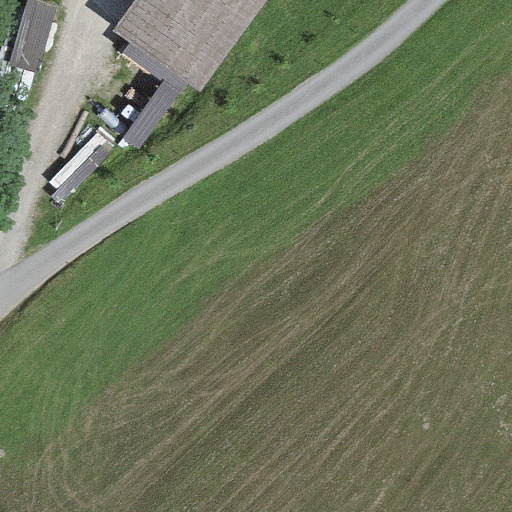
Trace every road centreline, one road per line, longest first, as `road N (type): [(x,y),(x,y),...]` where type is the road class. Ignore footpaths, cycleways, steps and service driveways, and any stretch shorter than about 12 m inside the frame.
road 1 (unclassified): [(434,0),(315,94),(0,297)]
road 2 (track): [(97,0),(0,270)]
